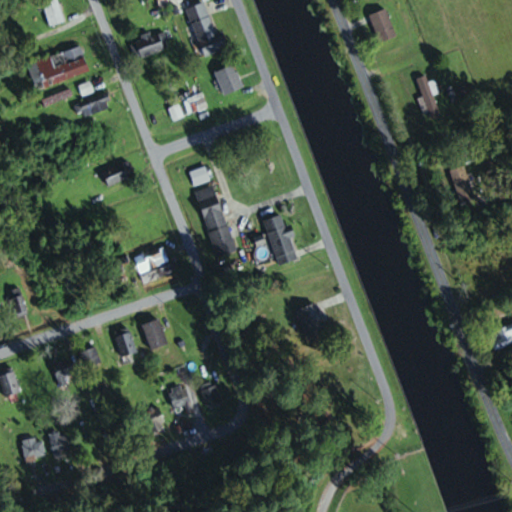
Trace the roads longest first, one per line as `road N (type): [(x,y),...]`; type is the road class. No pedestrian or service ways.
road 1 (residential): [(233,0),(392,425),(387,440),(322,492),(317,511)]
road 2 (residential): [(511,467),(330,0)]
road 3 (residential): [(202,288),(234,400),(230,426),(24,492),(5,479)]
road 4 (residential): [(202,288),(90,0)]
road 5 (residential): [(26,346),(202,288)]
road 6 (residential): [(268,92),(142,133)]
